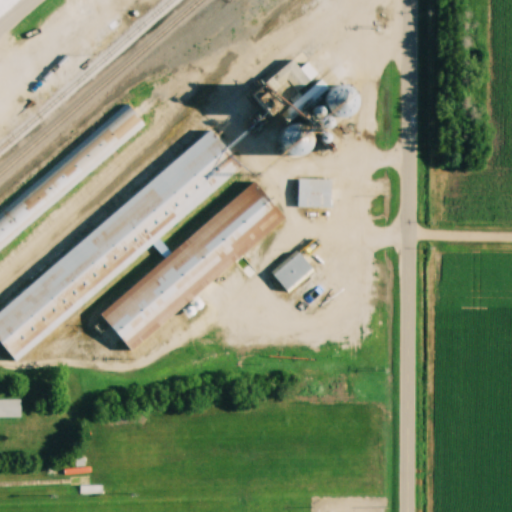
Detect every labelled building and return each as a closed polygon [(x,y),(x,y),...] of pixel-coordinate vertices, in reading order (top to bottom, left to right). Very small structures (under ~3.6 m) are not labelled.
[(69,54),(64,49),(44,69),(48,74),(69,54)] [(306,61),(302,65),(293,57),(272,79),(292,98),(317,72),(306,61)] [(355,95),(347,80),(325,92),(333,107),(355,95)] [(0,247),(0,214),(129,103),(146,122),(0,247)] [(0,340),(0,310),(208,128),(239,163),(16,359),(0,340)] [(298,153),(316,147),(313,135),(295,141),(298,153)] [(332,178),(297,178),(297,207),(332,207),(332,178)] [(102,311),(253,179),(286,218),(136,350),(102,311)] [(271,271),(286,292),(314,271),(299,251),(271,271)] [(0,397),(20,397),(20,416),(0,416),(0,397)]
